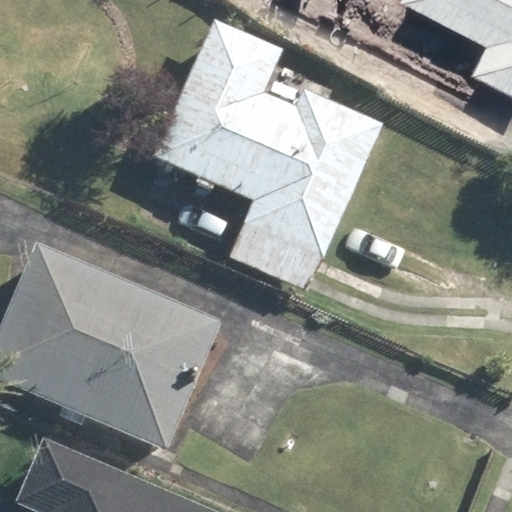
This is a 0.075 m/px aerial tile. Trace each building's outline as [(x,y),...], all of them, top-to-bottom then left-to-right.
[(341,0),(318,45),(414,95),(458,10),(488,25),(500,0),(341,0)] [(291,55),(218,23),(157,161),(255,204),(230,261),(314,298),(388,131),(312,98),(305,114),(272,100),(291,55)] [(64,133),(49,159),(108,192),(123,165),(64,133)] [(39,246),(0,333),(0,378),(169,452),(224,327),(39,246)] [(211,511),(49,442),(20,509),(27,511),(211,511)]
